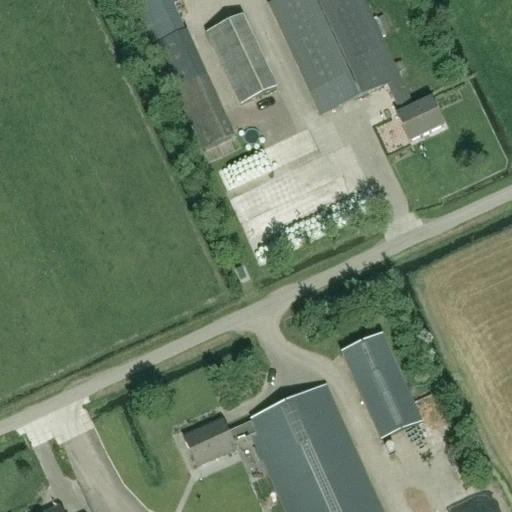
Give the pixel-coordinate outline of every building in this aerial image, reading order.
[(136,0),(205,151),(236,137),(188,32),(187,32),(170,0),(136,0)] [(373,19),(363,0),(279,0),(269,5),(321,117),(388,85),(401,114),(398,116),(410,143),(444,128),(431,100),(414,108),(381,37),(390,32),(383,16),(377,19),(376,17),(373,19)] [(277,90),(243,17),(206,34),(241,107),(277,90)] [(406,150),(400,123),(379,128),(385,155),(406,150)] [(307,136),(217,169),(226,194),(263,181),(270,199),(270,198),(274,209),(341,184),(327,145),(313,150),(307,136)] [(258,244),(266,265),(280,259),(272,238),(258,244)] [(382,335),(341,354),(380,440),(420,422),(382,335)] [(382,511),(326,387),(252,420),(253,423),(229,434),(224,422),(184,440),(198,469),(237,452),(235,446),(252,438),(285,511),(382,511)] [(426,421),(439,414),(432,399),(419,406),(426,421)] [(48,496),(10,508),(11,511),(51,511),(53,511),(48,496)]
